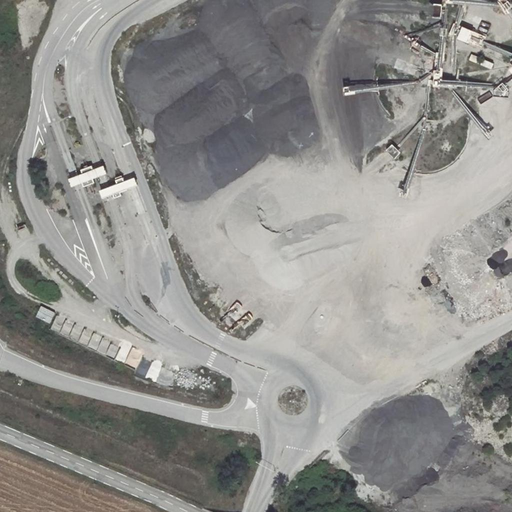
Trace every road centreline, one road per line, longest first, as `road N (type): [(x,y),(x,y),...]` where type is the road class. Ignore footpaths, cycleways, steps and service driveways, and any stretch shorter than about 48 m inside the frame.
road 1 (unknown): [(286,368),(217,338),(189,313),(109,104),(101,69),(106,36),(156,0)]
road 2 (unknown): [(267,418),(228,418),(0,359)]
road 3 (unknown): [(41,100),(31,150),(41,208),(61,244),(111,297)]
road 4 (unknown): [(41,100),(111,297)]
road 5 (unclassified): [(188,511),(0,431)]
road 6 (unknown): [(326,399),(377,391),(511,320)]
road 7 (unknown): [(111,297),(203,356),(266,383)]
road 8 (unknown): [(119,0),(79,25),(41,100)]
